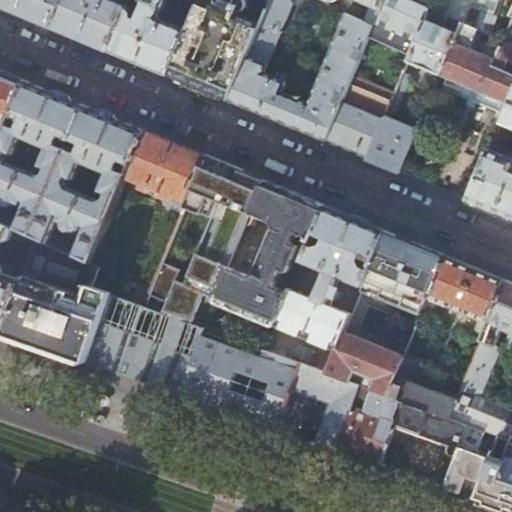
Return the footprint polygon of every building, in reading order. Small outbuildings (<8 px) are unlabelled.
[(0,0),(0,4),(42,22),(53,26),(63,0),(0,0)] [(63,0),(53,26),(110,50),(128,8),(109,1),(109,0),(63,0)] [(144,0),(146,1),(139,20),(134,18),(134,14),(132,10),(128,7),(128,8),(110,50),(138,62),(171,75),(193,22),(176,15),(171,17),(169,22),(160,18),(167,0),(144,0)] [(193,22),(171,75),(200,88),(230,100),(260,29),(242,22),(248,6),(248,3),(247,1),(246,0),(224,0),(219,12),(200,5),(193,22)] [(272,0),(260,29),(230,100),(276,119),(328,141),(354,76),(370,37),(384,0),(272,0)] [(384,0),(370,37),(411,56),(426,21),(430,9),(431,8),(410,0),(384,0)] [(437,0),(434,11),(448,17),(462,24),(478,31),(489,36),(502,1),(498,0),(437,0)] [(441,75),(462,24),(448,17),(443,28),(426,21),(411,56),(408,61),(441,75)] [(511,21),(499,49),(492,65),(511,73),(511,21)] [(471,49),(478,31),(462,24),(441,75),(510,103),(511,97),(511,73),(492,65),(499,49),(485,43),(481,53),(471,49)] [(0,69),(0,124),(8,127),(14,114),(17,105),(27,81),(0,69)] [(395,92),(354,76),(328,141),(345,148),(368,157),(385,116),(395,92)] [(55,92),(27,81),(17,105),(27,110),(24,118),(14,114),(8,127),(0,146),(0,148),(10,152),(17,155),(24,137),(51,148),(43,166),(49,168),(59,173),(87,105),(55,92)] [(511,97),(510,103),(502,121),(506,122),(511,124),(511,97)] [(114,116),(87,105),(59,173),(70,178),(76,180),(85,162),(110,173),(103,191),(108,193),(119,198),(128,177),(133,164),(124,161),(128,152),(137,155),(147,130),(114,116)] [(417,130),(385,116),(368,157),(381,163),(400,171),(417,130)] [(506,122),(502,121),(469,199),(497,211),(511,217),(511,158),(493,151),(500,149),(508,129),(506,122)] [(174,141),(147,130),(137,155),(133,164),(128,177),(145,184),(143,189),(171,201),(173,196),(188,202),(207,155),(174,141)] [(10,152),(0,148),(0,193),(6,196),(7,201),(8,203),(10,205),(14,206),(17,205),(20,202),(27,205),(18,226),(34,234),(59,173),(49,168),(47,174),(42,176),(10,163),(8,158),(10,152)] [(250,222),(267,180),(207,155),(188,202),(186,207),(219,220),(193,286),(177,279),(181,269),(164,261),(151,294),(167,301),(163,310),(195,322),(207,294),(219,298),(233,266),(250,222)] [(69,182),(70,178),(59,173),(34,234),(39,236),(50,241),(60,218),(66,222),(66,225),(66,227),(68,230),(70,231),(74,232),(76,231),(80,227),(87,230),(77,253),(93,260),(119,198),(108,193),(107,198),(101,201),(71,188),(69,182)] [(295,192),(267,180),(250,222),(257,225),(261,215),(275,220),(278,227),(276,228),(259,270),(260,272),(254,275),(233,266),(219,298),(218,300),(279,324),(293,291),(277,285),(285,268),(300,274),(305,261),(310,248),(296,242),(300,232),(311,236),(310,239),(313,240),(316,234),(327,205),(295,192)] [(354,217),(327,205),(316,234),(326,239),(324,245),(317,247),(311,245),(310,248),(305,261),(326,270),(348,279),(365,286),(371,270),(365,268),(363,260),(366,254),(376,259),(388,230),(385,229),(354,217)] [(18,226),(0,218),(0,331),(5,333),(29,264),(22,262),(20,268),(2,262),(0,266),(0,265),(0,250),(3,241),(7,242),(13,240),(15,236),(36,243),(39,236),(34,234),(18,226)] [(448,255),(388,230),(376,259),(371,270),(365,286),(363,290),(379,296),(383,287),(393,291),(391,296),(406,303),(409,298),(427,306),(448,255)] [(77,253),(50,241),(39,236),(36,243),(29,264),(5,333),(44,347),(88,362),(112,292),(106,290),(97,286),(100,276),(104,265),(93,260),(77,253)] [(469,264),(448,255),(427,306),(426,309),(435,313),(441,302),(479,318),(475,330),(485,335),(508,280),(469,264)] [(342,281),(348,279),(326,270),(316,297),(294,288),(293,291),(279,324),(279,326),(338,351),(346,332),(354,312),(333,303),(342,281)] [(110,279),(100,276),(97,286),(106,290),(110,279)] [(511,281),(508,280),(485,335),(457,405),(452,417),(470,423),(500,435),(511,439),(511,410),(509,417),(475,404),(499,347),(498,347),(505,329),(511,331),(511,333),(506,348),(507,351),(508,353),(511,354),(511,281)] [(163,310),(112,292),(88,362),(104,368),(262,422),(308,438),(339,449),(362,384),(330,372),(320,368),(280,353),(195,322),(163,310)] [(405,358),(406,357),(346,332),(338,351),(330,372),(362,384),(373,388),(380,390),(390,394),(398,375),(405,358)] [(283,345),(280,353),(320,368),(323,360),(283,345)] [(405,358),(398,375),(414,381),(421,365),(405,358)] [(411,388),(414,381),(398,375),(390,394),(380,390),(373,411),(366,409),(373,388),(362,384),(339,449),(384,465),(398,426),(452,445),(450,452),(446,451),(435,482),(448,487),(470,423),(452,417),(457,405),(411,388)] [(498,442),(500,435),(470,423),(448,487),(460,491),(478,497),(493,455),(479,450),(484,437),(498,442)] [(511,439),(500,435),(498,442),(493,455),(478,497),(495,503),(511,509),(511,439)]
